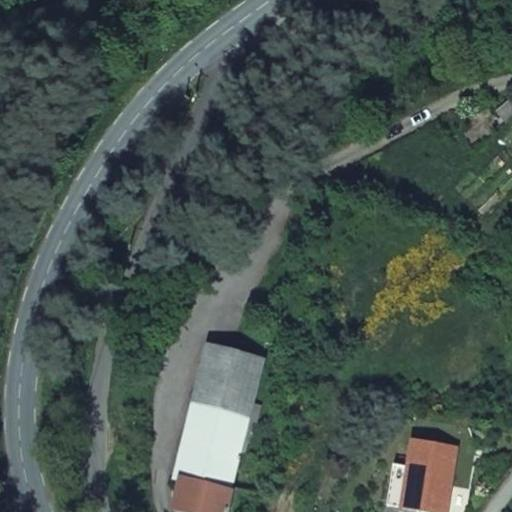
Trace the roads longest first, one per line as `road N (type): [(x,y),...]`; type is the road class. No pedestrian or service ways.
road 1 (secondary): [(244,17),(129,117),(69,224),(34,315),(19,385),(21,454),(37,511)]
road 2 (residential): [(108,511),(96,483),(109,333),(158,201),(244,17)]
